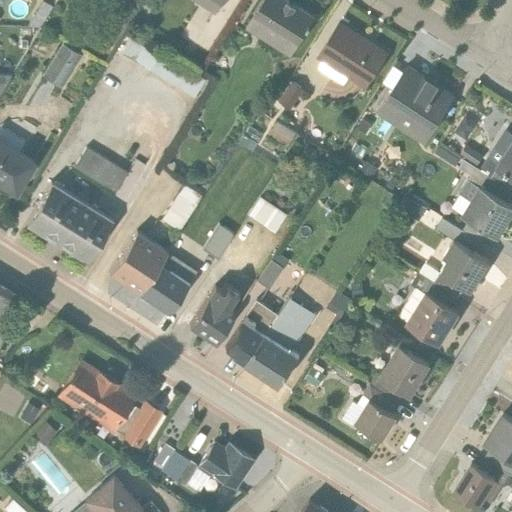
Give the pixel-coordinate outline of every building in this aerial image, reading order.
[(191,0),(213,13),(221,0),(191,0)] [(314,16),(289,0),(262,0),(245,27),(290,56),(314,16)] [(338,21),(316,57),(322,61),(318,68),(342,84),(347,76),(365,88),(388,52),(338,21)] [(63,39),(44,73),(64,85),(83,51),(63,39)] [(424,142),(455,94),(406,64),(376,112),(424,142)] [(303,89),(291,81),(277,100),(289,109),(303,89)] [(464,115),(454,132),(466,139),(476,122),(464,115)] [(23,140),(0,125),(0,184),(14,194),(35,160),(17,149),(23,140)] [(511,133),(507,130),(480,169),(511,189),(511,133)] [(482,155),(465,144),(459,154),(476,165),(482,155)] [(458,159),(438,146),(435,152),(455,164),(458,159)] [(106,160),(85,148),(72,171),(92,183),(106,160)] [(511,194),(511,189),(463,159),(458,166),(470,173),(458,192),(467,198),(459,211),(469,218),(461,229),(481,242),(489,230),(498,236),(511,213),(511,205),(507,202),(511,194)] [(125,172),(106,160),(92,183),(113,195),(125,172)] [(81,200),(51,181),(25,223),(55,242),(81,200)] [(160,219),(179,232),(201,197),(183,185),(160,219)] [(426,209),(406,196),(398,207),(401,209),(400,210),(418,221),(426,209)] [(286,214),(260,197),(248,214),(275,232),(286,214)] [(55,242),(86,261),(112,218),(81,200),(55,242)] [(471,291),(489,261),(475,252),(481,242),(459,228),(441,217),(435,227),(453,238),(442,255),(447,258),(439,271),(425,262),(418,272),(457,296),(463,286),(471,291)] [(108,272),(137,293),(165,253),(136,231),(108,272)] [(277,252),(258,280),(268,287),(288,260),(277,252)] [(137,293),(168,313),(194,273),(165,253),(137,293)] [(457,296),(418,272),(411,283),(416,286),(399,314),(407,319),(405,322),(439,344),(459,312),(451,307),(457,296)] [(188,325),(214,343),(235,312),(231,309),(240,294),(227,284),(223,291),(213,285),(188,325)] [(0,330),(15,296),(0,286),(0,330)] [(315,314),(289,296),(244,363),(278,385),(299,354),(291,349),(315,314)] [(277,313),(256,299),(223,349),(244,363),(277,313)] [(410,396),(430,364),(398,344),(378,375),(376,373),(370,383),(396,400),(402,391),(410,396)] [(57,397),(138,447),(161,410),(143,399),(129,422),(121,417),(136,394),(79,357),(57,397)] [(323,369),(315,364),(313,368),(311,367),(304,379),(317,387),(324,375),(320,372),(323,369)] [(342,418),(352,425),(355,421),(370,431),(369,432),(375,436),(376,435),(382,438),(396,415),(389,411),(396,400),(370,383),(357,404),(352,401),(342,418)] [(37,409),(27,402),(18,417),(29,424),(37,409)] [(511,471),(511,418),(501,411),(481,442),(490,448),(484,457),(511,473),(511,471)] [(55,432),(45,422),(32,435),(43,446),(55,432)] [(234,485),(251,459),(228,443),(219,455),(209,448),(197,465),(163,444),(152,461),(161,467),(159,470),(175,480),(174,482),(185,484),(186,483),(197,490),(208,475),(217,481),(220,477),(234,485)] [(471,463),(454,489),(485,508),(501,483),(504,484),(511,473),(484,457),(478,467),(471,463)] [(84,503),(72,511),(142,511),(113,477),(83,502),(84,503)] [(300,511),(326,511),(309,499),(300,511)] [(24,511),(11,500),(3,507),(8,511),(24,511)]
